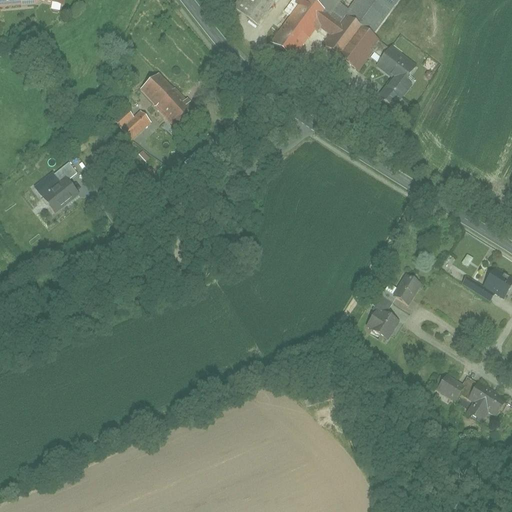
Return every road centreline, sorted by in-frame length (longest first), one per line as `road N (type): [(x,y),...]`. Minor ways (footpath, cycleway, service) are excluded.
road 1 (residential): [(0,313),(255,166),(309,123)]
road 2 (tertiary): [(309,123),(511,249)]
road 3 (tertiary): [(188,0),(261,92),(309,123)]
